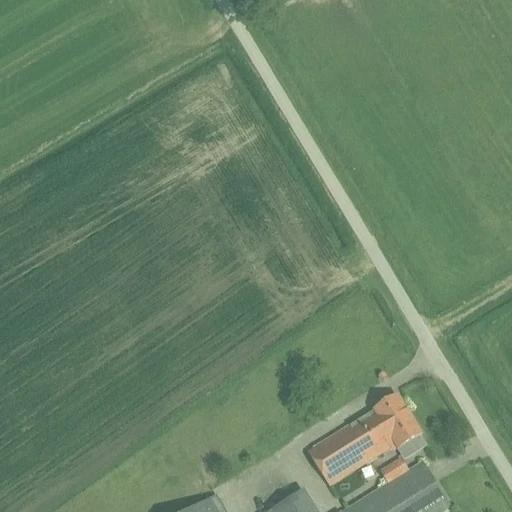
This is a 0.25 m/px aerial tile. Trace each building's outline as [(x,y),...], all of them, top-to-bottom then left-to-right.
[(308,454),(329,488),(395,447),(397,450),(399,449),(406,460),(429,446),(399,398),(308,454)] [(388,484),(343,511),(446,511),(452,509),(423,463),(409,471),(398,478),(388,484)] [(398,478),(392,468),(382,474),(388,484),(398,478)] [(317,511),(305,492),(272,511),(317,511)] [(225,511),(216,498),(192,511),(225,511)]
